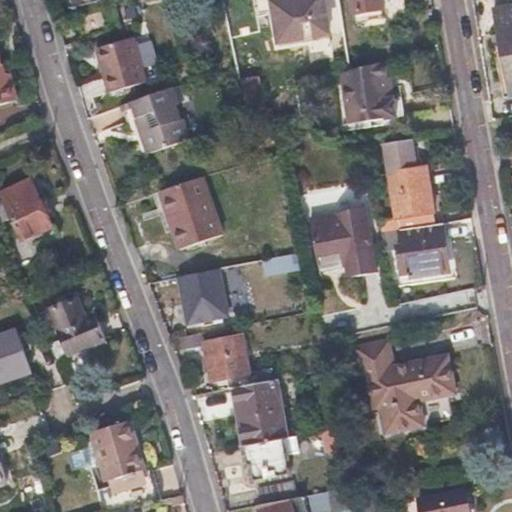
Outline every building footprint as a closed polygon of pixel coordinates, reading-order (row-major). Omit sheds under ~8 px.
[(324,26),(318,6),(316,0),(270,0),(265,1),(276,40),(324,26)] [(351,0),(356,25),(406,16),(403,0),(351,0)] [(511,10),(507,11),(497,13),(500,34),(508,82),(511,81),(511,10)] [(504,97),(510,96),(508,82),(500,34),(493,36),(504,97)] [(131,37),(96,48),(110,91),(145,80),(131,37)] [(0,105),(18,100),(16,91),(13,82),(8,83),(5,74),(0,58),(0,105)] [(373,127),(372,124),(372,121),(404,115),(395,62),(384,64),(383,61),(342,72),(351,130),(373,127)] [(10,73),(5,74),(8,83),(13,82),(10,73)] [(272,120),(272,117),(271,114),(265,115),(256,76),(239,80),(249,125),(272,120)] [(170,88),(141,97),(119,105),(130,135),(137,132),(144,155),(188,139),(170,88)] [(277,122),(263,125),(250,127),(253,138),(279,133),(277,122)] [(399,229),(436,223),(426,165),(415,167),(409,138),(384,143),(399,229)] [(161,191),(171,220),(174,229),(181,250),(224,235),(206,176),(161,191)] [(48,217),(50,216),(52,215),(43,197),(39,199),(30,180),(1,194),(3,200),(0,201),(0,221),(1,225),(12,219),(22,241),(36,235),(52,227),(48,217)] [(168,231),(174,229),(171,220),(161,191),(154,193),(168,231)] [(325,268),(339,266),(352,263),(355,276),(382,271),(377,245),(369,246),(366,233),(374,231),(368,206),(358,209),(358,211),(315,220),(325,268)] [(446,221),(436,223),(399,229),(386,232),(390,248),(411,244),(417,277),(454,270),(446,221)] [(56,235),(52,227),(36,235),(39,242),(56,235)] [(377,245),(374,231),(366,233),(369,246),(377,245)] [(297,255),(264,260),(267,277),(300,272),(297,255)] [(179,276),(184,300),(189,324),(230,315),(220,268),(179,276)] [(105,340),(100,329),(95,318),(85,322),(75,301),(51,311),(71,354),(105,340)] [(27,335),(24,336),(21,337),(18,331),(0,337),(0,385),(33,373),(26,354),(33,350),(27,335)] [(209,343),(206,332),(172,339),(177,351),(209,343)] [(216,381),(235,378),(254,374),(246,335),(209,343),(216,381)] [(394,409),(420,404),(419,402),(456,394),(448,356),(395,367),(388,341),(355,347),(361,375),(367,374),(375,410),(381,409),(394,406),(394,409)] [(245,447),(283,439),(287,438),(276,379),(234,388),(245,447)] [(323,425),(335,423),(329,391),(323,392),(317,393),(323,425)] [(424,425),(420,404),(394,409),(399,430),(424,425)] [(386,432),(399,430),(394,409),(394,406),(381,409),(386,432)] [(140,470),(133,445),(126,421),(92,430),(107,485),(95,489),(100,511),(113,511),(160,499),(151,467),(140,470)] [(331,430),(324,431),(326,439),(328,451),(341,448),(337,428),(331,430)] [(291,474),(283,439),(245,447),(249,466),(258,464),(261,480),(291,474)] [(332,461),(338,490),(349,488),(343,458),(332,461)] [(258,490),(260,505),(291,499),(296,498),(293,483),(258,490)] [(333,511),(341,511),(353,509),(352,502),(349,488),(338,490),(329,492),(333,511)] [(469,511),(465,491),(419,500),(421,511),(469,511)] [(312,511),(320,511),(331,511),(329,493),(311,495),(312,511)] [(352,502),(353,509),(353,511),(381,511),(379,496),(352,502)] [(291,499),(260,505),(258,506),(259,511),(304,511),(300,497),(296,498),(291,499)]
